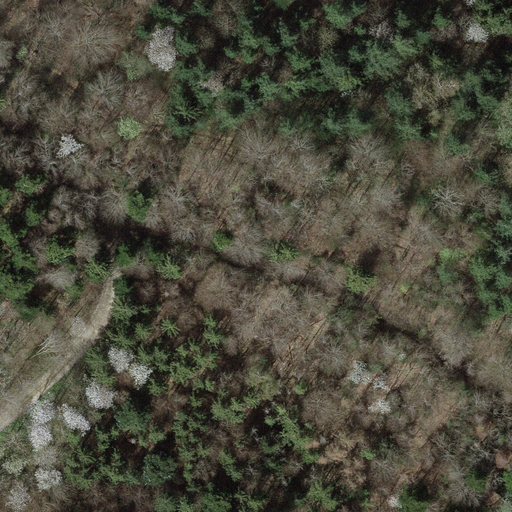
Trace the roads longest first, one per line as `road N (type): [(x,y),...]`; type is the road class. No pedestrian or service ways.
road 1 (track): [(0,109),(112,213),(302,273),(511,394)]
road 2 (track): [(0,425),(96,326),(113,272),(112,213)]
